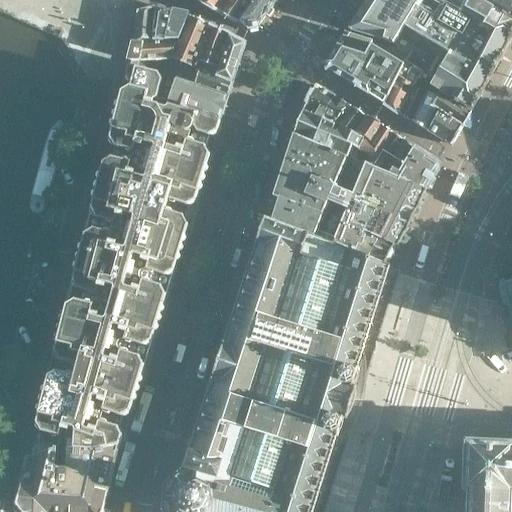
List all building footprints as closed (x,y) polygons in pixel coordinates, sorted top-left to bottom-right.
[(84,0),(61,40),(94,55),(95,53),(118,0),(84,0)] [(253,0),(201,0),(205,2),(205,3),(227,16),(227,15),(231,18),(230,18),(238,23),(238,22),(253,0)] [(257,27),(275,2),(275,1),(274,1),(274,0),(253,0),(238,22),(241,24),(241,23),(249,28),(248,28),(249,29),(249,30),(251,29),(251,28),(255,27),(255,28),(257,28),(257,27)] [(511,19),(479,0),(369,0),(350,30),(350,31),(399,42),(403,34),(433,52),(422,70),(424,71),(418,81),(440,94),(471,112),(486,84),(501,57),(508,43),(509,44),(511,40),(510,40),(511,36),(511,19)] [(511,0),(479,0),(511,19),(511,0)] [(165,40),(173,14),(172,14),(163,12),(162,12),(162,13),(161,14),(158,13),(158,11),(157,10),(139,14),(139,15),(140,16),(139,20),(138,20),(134,42),(165,40)] [(179,39),(189,17),(187,17),(187,20),(183,19),(184,17),(174,15),(175,14),(173,14),(165,40),(179,39)] [(189,72),(209,27),(208,26),(207,27),(196,22),(194,25),(190,26),(187,24),(190,19),(191,18),(189,17),(179,39),(171,59),(168,66),(162,76),(186,84),(189,72)] [(217,76),(230,37),(222,33),(217,31),(209,27),(189,72),(186,84),(228,96),(230,91),(231,84),(232,85),(232,82),(217,76)] [(365,54),(373,40),(348,34),(339,48),(365,54)] [(240,60),(244,48),(243,48),(241,44),(242,43),(230,37),(217,76),(232,82),(234,76),(238,77),(244,61),(240,60)] [(171,59),(179,39),(165,40),(134,42),(130,61),(131,62),(171,59)] [(384,104),(407,61),(413,49),(373,40),(365,54),(339,48),(338,49),(339,50),(337,53),(337,52),(330,63),(330,62),(329,64),(330,64),(332,71),(331,71),(333,72),(346,80),(347,81),(356,86),(359,88),(368,93),(368,94),(369,95),(369,94),(379,100),(379,101),(379,100),(383,102),(382,103),(384,104)] [(416,85),(418,81),(424,71),(422,70),(407,61),(384,104),(400,114),(416,85)] [(135,413),(178,274),(193,227),(189,226),(184,217),(165,212),(168,201),(187,207),(196,203),(210,156),(206,147),(209,136),(212,137),(215,135),(216,132),(217,132),(221,120),(220,120),(221,116),(222,117),(228,96),(186,84),(162,76),(153,72),(128,66),(126,75),(133,77),(130,87),(121,92),(110,139),(115,148),(112,158),(103,163),(99,163),(51,351),(55,352),(60,361),(79,366),(76,376),(58,372),(49,377),(37,424),(42,433),(60,437),(58,449),(53,510),(52,511),(67,511),(72,490),(75,490),(83,447),(120,446),(120,445),(123,436),(119,428),(122,417),(131,412),(135,413)] [(412,122),(428,92),(416,85),(400,114),(401,114),(412,121),(412,122)] [(324,120),(335,98),(317,87),(316,89),(316,90),(314,94),(305,111),(324,120)] [(439,113),(432,109),(438,98),(428,92),(412,122),(429,132),(439,113)] [(471,112),(440,94),(438,98),(432,109),(439,113),(463,127),(471,112)] [(339,127),(349,107),(344,104),(343,104),(341,103),(341,102),(335,98),(324,120),(339,127)] [(356,139),(366,118),(359,114),(356,112),(349,107),(339,127),(332,141),(359,152),(364,143),(356,139)] [(426,191),(398,179),(385,174),(366,166),(354,161),(359,152),(332,141),(339,127),(324,120),(305,111),(304,112),(295,136),(295,138),(293,145),(278,190),(276,196),(268,220),(387,266),(397,247),(397,246),(398,246),(398,245),(399,244),(404,233),(405,232),(406,231),(405,231),(411,220),(412,218),(418,206),(418,207),(419,204),(424,194),(425,194),(426,192),(425,191),(426,191)] [(454,142),(463,127),(439,113),(429,132),(447,144),(448,143),(453,141),(454,142)] [(373,147),(383,129),(367,118),(366,118),(356,139),(364,143),(373,147)] [(379,160),(392,134),(383,129),(373,147),(364,143),(359,152),(354,161),(366,166),(371,157),(379,160)] [(385,174),(403,141),(392,134),(379,160),(371,157),(366,166),(385,174)] [(398,179),(414,148),(403,141),(385,174),(398,179)] [(426,190),(439,170),(438,169),(437,164),(437,162),(414,148),(398,179),(426,191),(426,190)] [(353,387),(359,368),(357,367),(388,266),(387,266),(268,220),(267,220),(264,226),(265,228),(266,228),(265,230),(266,230),(264,237),(263,237),(262,238),(260,239),(258,246),(259,246),(245,289),(239,287),(237,293),(243,295),(227,343),(226,343),(213,382),(214,383),(192,451),(190,451),(189,454),(190,454),(189,455),(190,456),(191,457),(188,464),(186,465),(186,466),(185,469),(186,470),(184,471),(185,472),(184,474),(172,485),(172,484),(170,484),(167,486),(167,489),(168,491),(169,491),(167,507),(165,509),(165,511),(311,511),(335,437),(338,437),(344,419),(345,419),(346,419),(355,387),(353,387)] [(499,288),(498,289),(503,307),(508,309),(510,309),(511,308),(511,332),(511,333),(511,249),(511,250),(511,256),(508,258),(510,262),(511,261),(511,280),(505,282),(504,279),(501,281),(498,281),(499,284),(498,286),(499,288)] [(504,260),(499,277),(501,281),(504,279),(505,282),(511,280),(511,261),(510,262),(508,258),(504,260)] [(52,511),(53,510),(58,449),(53,450),(51,446),(49,445),(48,444),(46,443),(44,443),(43,443),(40,443),(39,443),(37,444),(36,445),(35,446),(34,447),(33,449),(32,450),(32,451),(32,452),(32,456),(29,457),(16,509),(18,511),(52,511)] [(511,511),(511,446),(464,445),(462,495),(466,495),(465,511),(511,511)] [(108,492),(119,446),(120,446),(83,447),(75,490),(108,492)] [(103,511),(108,492),(75,490),(72,490),(67,511),(103,511)]
